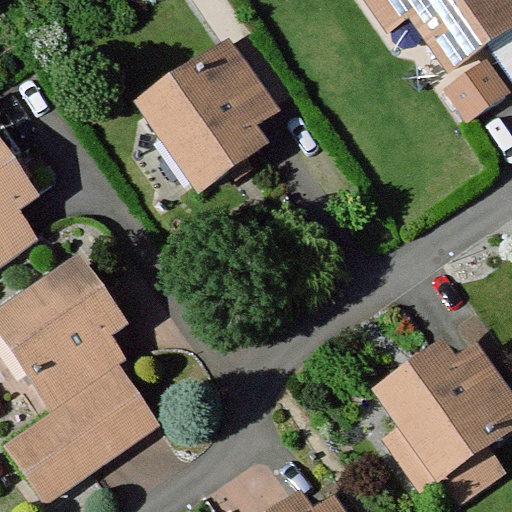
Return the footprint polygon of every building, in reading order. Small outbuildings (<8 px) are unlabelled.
[(511,36),(511,0),(366,0),(390,35),(410,20),(452,79),(511,36)] [(250,32),(130,115),(192,205),(256,161),(246,145),(277,124),(272,116),(296,100),(250,32)] [(0,166),(0,272),(31,251),(13,225),(32,212),(0,166)] [(138,340),(79,255),(0,308),(0,389),(7,400),(21,390),(45,425),(2,454),(39,508),(157,427),(110,359),(138,340)] [(427,353),(362,405),(385,434),(368,448),(418,511),(436,496),(448,511),(459,511),(499,481),(479,456),(511,429),(511,416),(471,365),(450,382),(427,353)] [(204,501),(212,511),(337,511),(329,500),(313,511),(299,511),(260,459),(204,501)]
